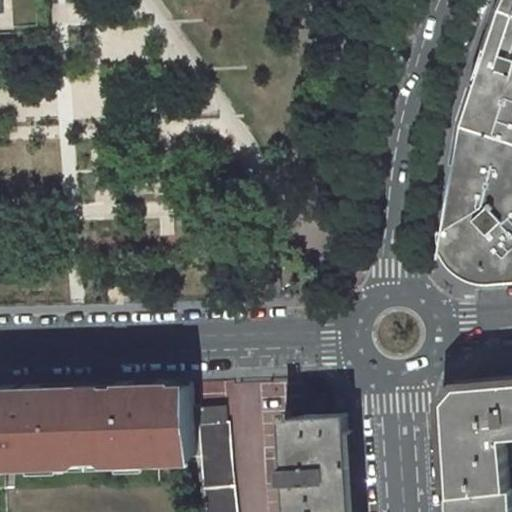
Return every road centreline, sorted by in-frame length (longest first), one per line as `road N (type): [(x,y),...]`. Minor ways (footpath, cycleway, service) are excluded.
road 1 (tertiary): [(0,339),(396,330)]
road 2 (tertiary): [(396,330),(398,206),(418,75),(447,0)]
road 3 (tertiary): [(403,511),(396,330)]
